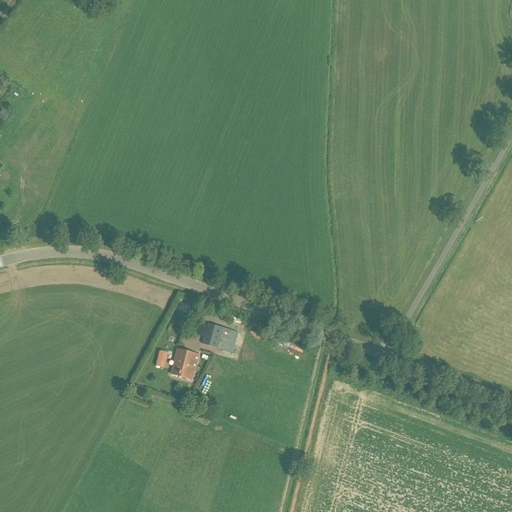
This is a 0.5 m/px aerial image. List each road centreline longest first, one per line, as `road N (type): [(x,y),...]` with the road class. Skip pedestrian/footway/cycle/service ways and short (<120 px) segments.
road 1 (unclassified): [(511,404),(106,256),(42,253),(0,264)]
road 2 (unknown): [(380,356),(511,130)]
